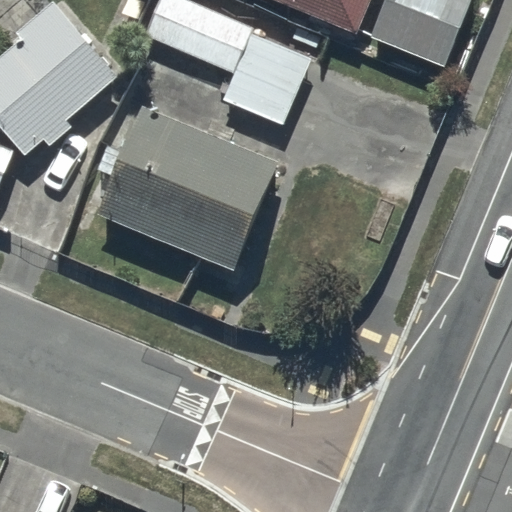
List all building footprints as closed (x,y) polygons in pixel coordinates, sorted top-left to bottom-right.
[(130,78),(64,0),(60,0),(48,12),(38,0),(6,0),(0,5),(0,20),(19,43),(0,59),(0,139),(24,168),(46,149),(53,158),(73,141),(66,132),(130,78)] [(236,82),(222,112),(284,138),(312,69),(282,57),(290,37),(199,0),(165,0),(146,46),(236,82)] [(237,0),(357,48),(375,0),(237,0)] [(417,0),(391,0),(369,52),(448,85),(471,30),(463,26),(470,9),(449,0),(442,0),(439,9),(417,0)] [(235,287),(282,172),(150,117),(132,160),(115,153),(101,186),(116,192),(100,230),(235,287)] [(0,157),(0,204),(16,164),(0,157)]
